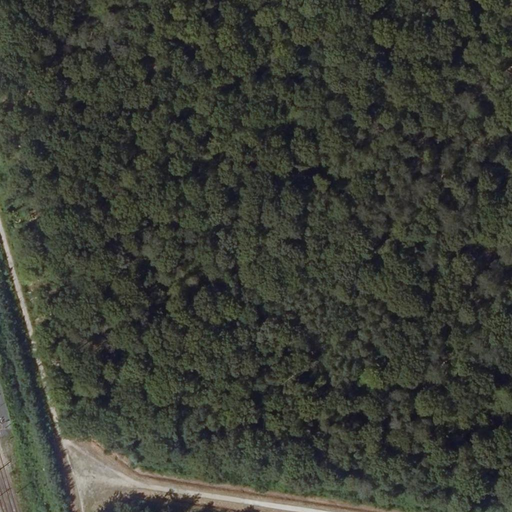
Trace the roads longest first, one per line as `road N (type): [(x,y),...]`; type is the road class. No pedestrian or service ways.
road 1 (track): [(0,230),(71,468)]
road 2 (track): [(71,468),(305,511)]
